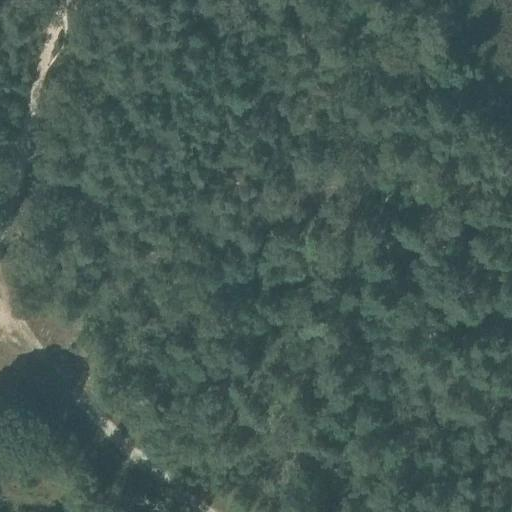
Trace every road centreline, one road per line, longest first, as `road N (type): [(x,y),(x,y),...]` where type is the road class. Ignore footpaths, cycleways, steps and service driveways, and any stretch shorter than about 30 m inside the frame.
road 1 (track): [(0,294),(136,458),(208,511)]
road 2 (track): [(71,0),(0,219)]
